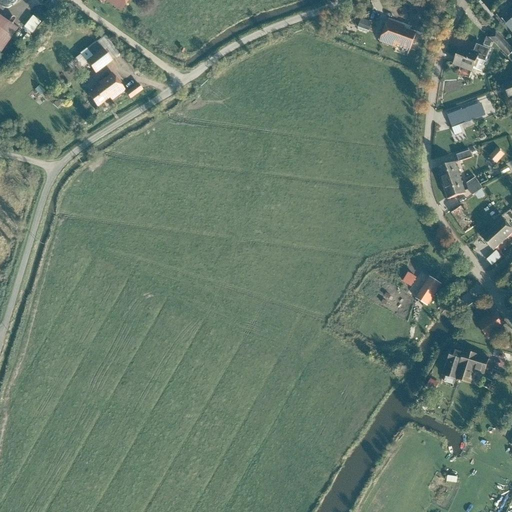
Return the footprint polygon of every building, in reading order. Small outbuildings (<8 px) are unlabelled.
[(99,0),(104,4),(106,1),(122,12),(130,0),(99,0)] [(0,53),(1,54),(19,29),(0,15),(0,53)] [(372,32),(376,22),(364,17),(361,28),(372,32)] [(422,33),(389,22),(382,42),(415,53),(422,33)] [(511,58),(511,47),(499,33),(493,39),(511,58)] [(82,55),(76,59),(82,67),(88,62),(97,74),(113,61),(121,55),(106,36),(97,43),(96,42),(81,53),(82,55)] [(489,50),(478,47),(475,55),(482,57),(486,59),(489,50)] [(475,55),(462,50),(456,65),(476,72),(482,57),(475,55)] [(89,95),(99,108),(111,99),(112,101),(126,91),(112,73),(99,83),(101,86),(89,95)] [(139,84),(126,93),(131,99),(144,90),(139,84)] [(467,110),(451,117),(457,131),(473,123),(467,110)] [(506,155),(499,149),(492,158),(499,164),(506,155)] [(462,160),(475,157),(474,151),(460,153),(462,160)] [(465,194),(455,164),(436,169),(445,200),(465,194)] [(485,189),(478,180),(470,185),(472,191),(475,196),(485,189)] [(479,223),(466,204),(451,215),(464,234),(479,223)] [(504,213),(499,207),(492,213),(497,219),(504,213)] [(494,251),(511,233),(511,229),(503,220),(482,239),(494,251)] [(489,259),(495,265),(505,256),(499,249),(489,259)] [(443,286),(432,279),(419,301),(429,308),(443,286)] [(485,305),(473,313),(491,341),(509,329),(499,313),(493,317),(485,305)] [(452,361),(448,377),(461,380),(469,351),(449,346),(446,360),(452,361)] [(491,374),(495,357),(469,351),(461,380),(473,383),(477,370),(491,374)] [(433,379),(430,386),(437,389),(441,382),(433,379)]
